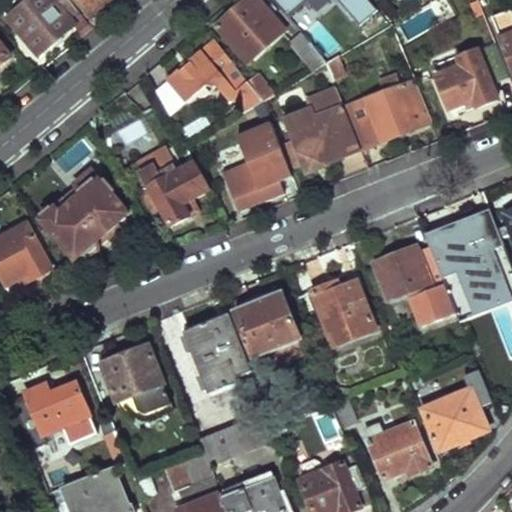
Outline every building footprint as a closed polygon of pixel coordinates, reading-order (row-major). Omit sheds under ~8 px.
[(71,0),(30,0),(9,18),(38,55),(73,27),(82,38),(94,28),(71,0)] [(74,0),(86,14),(103,0),(74,0)] [(250,0),(217,29),(247,65),(282,36),(251,0),(250,0)] [(281,0),(294,15),(296,13),(300,17),(312,8),(308,3),(311,0),(341,0),(349,9),(358,0),(281,0)] [(494,19),(511,65),(511,19),(509,12),(494,19)] [(287,42),(314,73),(327,66),(308,43),(299,32),(287,42)] [(308,43),(327,66),(339,59),(342,57),(321,32),(308,43)] [(0,65),(11,56),(0,42),(0,65)] [(216,42),(168,81),(187,105),(206,88),(218,89),(231,105),(234,103),(243,115),(262,104),(264,103),(248,83),(216,42)] [(437,78),(449,111),(475,101),(478,108),(497,100),(479,51),(459,58),(462,67),(437,78)] [(347,77),(339,59),(327,66),(334,84),(337,82),(347,77)] [(248,83),(264,103),(274,97),(256,75),(248,83)] [(414,83),(344,110),(359,146),(361,150),(430,124),(414,83)] [(293,143),(280,149),(286,166),(288,170),(302,164),(305,174),(326,165),(324,161),(359,146),(344,110),(336,91),(336,89),(306,101),(309,110),(284,120),(293,143)] [(156,111),(117,128),(128,154),(167,136),(156,111)] [(324,161),(326,165),(361,150),(359,146),(324,161)] [(175,169),(166,153),(149,162),(152,167),(140,175),(150,194),(144,197),(151,210),(157,207),(170,229),(188,217),(182,207),(211,191),(196,163),(177,174),(175,169)] [(285,194),(275,171),(271,162),(268,154),(236,167),(224,172),(240,211),(285,194)] [(193,159),(175,169),(177,174),(196,163),(193,159)] [(137,169),(140,175),(152,167),(149,162),(137,169)] [(288,170),(286,166),(275,171),(285,194),(296,190),(288,170)] [(42,222),(74,260),(83,253),(90,255),(96,250),(95,241),(105,233),(110,238),(118,230),(115,225),(127,215),(100,182),(58,217),(53,212),(42,222)] [(511,214),(503,218),(511,239),(511,214)] [(0,239),(0,271),(7,285),(29,274),(31,279),(52,268),(28,225),(0,239)] [(458,319),(431,243),(386,259),(385,255),(367,262),(382,303),(406,294),(420,332),(458,319)] [(312,294),(335,349),(376,332),(356,285),(334,294),(330,286),(312,294)] [(235,314),(254,361),(301,342),(282,295),(235,314)] [(186,334),(211,397),(241,386),(239,381),(254,375),(229,316),(186,334)] [(101,365),(116,404),(131,398),(137,410),(146,414),(170,404),(147,348),(101,365)] [(511,359),(501,364),(506,376),(511,373),(511,359)] [(410,384),(414,394),(426,389),(422,378),(410,384)] [(14,403),(33,448),(47,443),(45,436),(64,428),(72,447),(98,436),(77,386),(52,396),(48,387),(28,395),(28,398),(14,403)] [(427,411),(443,451),(489,432),(485,423),(475,398),(472,391),(427,411)] [(499,418),(488,393),(475,398),(485,423),(499,418)] [(339,413),(349,436),(360,431),(351,407),(339,413)] [(200,441),(206,453),(210,463),(280,437),(275,427),(270,415),(200,441)] [(368,432),(387,480),(413,470),(415,477),(434,469),(416,425),(387,436),(383,425),(368,432)] [(168,468),(177,491),(215,476),(210,463),(206,453),(168,468)] [(304,473),(307,482),(328,473),(324,465),(318,462),(306,467),(304,473)] [(305,483),(316,511),(356,511),(364,509),(357,491),(367,487),(358,465),(348,469),(346,466),(307,482),(305,483)] [(60,493),(67,511),(132,511),(115,470),(60,493)] [(215,476),(177,491),(184,509),(222,494),(215,476)] [(224,498),(230,511),(288,511),(275,478),(224,498)] [(180,511),(181,511),(230,511),(224,498),(222,494),(184,509),(180,511)]
